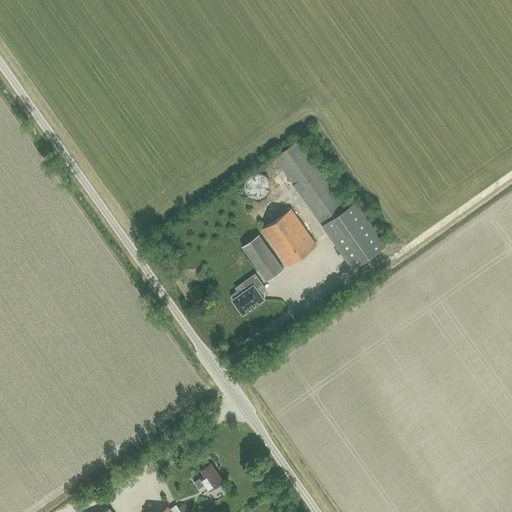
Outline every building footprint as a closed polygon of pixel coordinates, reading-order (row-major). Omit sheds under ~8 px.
[(345,208),(297,141),(274,157),(321,225),(352,268),(385,244),(355,201),(345,208)] [(270,188),(270,187),(270,185),(270,184),(270,183),(269,181),(269,180),(268,179),(267,178),(266,177),(265,176),(264,175),(263,175),(262,174),(261,174),(259,173),(258,173),(257,173),(255,173),(254,173),(253,174),(252,174),(250,175),(249,175),(248,176),(247,177),(246,178),(246,179),(245,180),(244,182),(244,183),(244,184),(243,186),(243,187),(243,188),(244,189),(244,191),(244,192),(245,193),(246,194),(246,195),(247,196),(248,197),(249,198),(250,199),(252,199),(253,200),(254,200),(255,200),(257,200),(258,200),(260,200),(261,200),(262,199),(263,199),(264,198),(265,197),(266,196),(267,195),(268,194),(269,193),(269,192),(270,191),(270,190),(270,188)] [(288,265),(316,245),(291,209),(262,229),(288,265)] [(266,281),(283,269),(259,234),(242,246),(266,281)] [(234,299),(232,300),(243,315),(264,300),(256,288),(262,284),(255,274),(243,282),(248,289),(240,294),(238,291),(232,296),(234,299)] [(209,491),(223,481),(210,463),(200,469),(204,476),(194,483),(198,489),(204,484),(209,491)]
